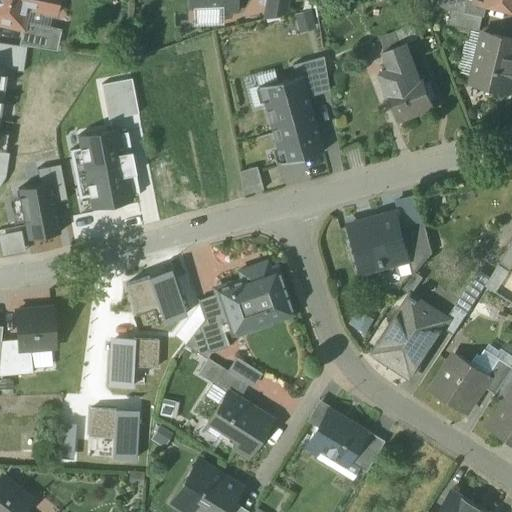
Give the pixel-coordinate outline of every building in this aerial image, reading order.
[(58,0),(0,0),(0,26),(19,31),(22,14),(54,20),(58,0)] [(237,0),(180,0),(180,19),(237,18),(237,0)] [(272,0),(271,14),(287,16),(288,0),(272,0)] [(511,0),(466,0),(466,5),(511,16),(511,0)] [(480,18),(448,12),(445,26),(477,33),(480,18)] [(385,36),(390,47),(416,36),(411,25),(385,36)] [(511,73),(511,41),(477,33),(466,86),(507,95),(511,73)] [(301,75),(258,87),(280,164),(323,152),(301,75)] [(405,81),(385,89),(397,121),(434,107),(422,75),(405,81)] [(240,193),(260,190),(256,167),(236,171),(240,193)] [(393,204),(396,215),(407,261),(428,256),(414,198),(393,204)] [(396,215),(343,227),(356,281),(408,269),(407,261),(396,215)] [(511,239),(495,268),(507,275),(511,267),(511,239)] [(242,279),(215,289),(227,323),(265,310),(269,321),(291,314),(275,269),(268,271),(264,260),(262,261),(263,264),(241,271),(240,268),(238,269),(242,279)] [(159,272),(121,287),(133,319),(171,305),(159,272)] [(486,281),(476,274),(458,300),(468,307),(486,281)] [(444,319),(408,297),(370,357),(406,380),(444,319)] [(50,308),(16,311),(19,350),(54,347),(52,331),(54,329),(53,315),(51,313),(50,308)] [(104,385),(130,386),(131,367),(158,367),(159,338),(105,336),(104,385)] [(54,371),(54,352),(36,352),(36,371),(54,371)] [(485,379),(450,356),(427,391),(463,414),(485,379)] [(273,421),(219,390),(197,426),(231,447),(226,455),(246,466),(273,421)] [(511,394),(509,393),(487,428),(511,443),(511,394)] [(105,458),(135,459),(137,409),(86,407),(85,435),(106,436),(105,458)] [(366,434),(325,411),(302,451),(314,457),(318,451),(347,467),(350,462),(366,434)] [(382,443),(366,434),(350,462),(365,471),(382,443)] [(233,492),(190,465),(165,507),(172,511),(220,511),(226,503),(233,492)] [(0,485),(0,511),(18,511),(25,504),(0,485)] [(482,511),(452,493),(439,511),(482,511)] [(241,511),(226,503),(220,511),(241,511)]
